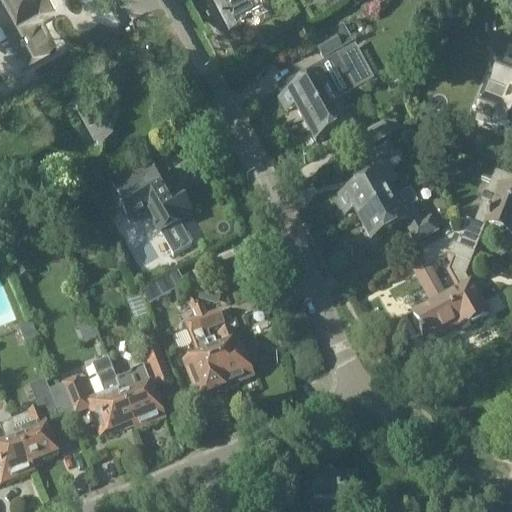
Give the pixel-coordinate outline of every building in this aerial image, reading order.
[(0,0),(0,10),(29,61),(57,46),(44,23),(56,18),(54,12),(56,11),(50,0),(0,0)] [(240,10),(259,0),(205,0),(217,23),(241,11),(240,10)] [(330,34),(333,39),(316,49),(323,61),(353,44),(344,27),(330,34)] [(295,107),(302,120),(350,94),(331,62),(278,91),(281,96),(277,98),(287,113),(295,107)] [(497,127),(511,133),(511,66),(504,63),(496,84),(511,90),(504,106),(489,100),(481,121),(497,127)] [(45,104),(58,97),(68,114),(74,111),(89,137),(113,123),(92,86),(91,84),(70,95),(68,91),(69,90),(62,77),(38,91),(26,98),(33,110),(45,103),(45,104)] [(346,113),(340,101),(302,121),(315,145),(357,123),(351,110),(346,113)] [(390,137),(384,125),(364,136),(371,148),(390,137)] [(354,213),(359,222),(397,200),(389,186),(396,182),(387,167),(398,160),(391,147),(369,159),(379,177),(335,202),(344,218),(354,213)] [(188,218),(164,175),(148,184),(141,170),(112,187),(121,203),(118,205),(128,224),(147,213),(173,258),(192,248),(178,224),(188,218)] [(450,244),(475,254),(486,225),(511,235),(511,179),(495,172),(487,193),(483,194),(480,202),(482,205),(475,225),(466,221),(459,235),(448,241),(450,244)] [(404,212),(397,200),(359,222),(372,245),(406,226),(417,245),(439,232),(431,219),(420,225),(410,209),(404,212)] [(2,245),(16,282),(35,274),(20,239),(2,245)] [(448,241),(409,262),(432,307),(413,318),(421,332),(418,334),(422,340),(424,339),(427,343),(434,339),(434,340),(444,335),(443,332),(458,324),(463,332),(487,318),(465,278),(475,254),(450,244),(448,241)] [(241,265),(245,272),(256,266),(252,259),(241,265)] [(177,274),(141,295),(147,309),(185,287),(177,274)] [(198,301),(213,305),(216,294),(201,289),(198,301)] [(135,297),(130,299),(140,323),(149,318),(147,309),(141,295),(135,297)] [(202,306),(192,310),(225,391),(226,390),(231,392),(239,389),(240,384),(252,379),(232,331),(219,336),(224,348),(217,351),(213,342),(211,343),(206,331),(222,324),(217,312),(206,316),(202,306)] [(184,365),(193,388),(189,389),(192,397),(196,395),(199,401),(225,391),(192,310),(191,311),(195,321),(184,326),(198,359),(184,365)] [(75,325),(83,344),(97,339),(89,320),(75,325)] [(31,322),(18,328),(25,346),(38,340),(31,322)] [(118,382),(117,383),(129,417),(133,426),(134,430),(135,432),(137,432),(142,434),(148,431),(150,426),(163,421),(161,417),(151,390),(156,388),(157,390),(172,385),(160,356),(157,349),(152,335),(144,338),(149,352),(143,354),(146,362),(148,367),(143,369),(144,370),(133,374),(131,378),(118,382)] [(65,385),(63,386),(75,416),(75,417),(77,417),(90,412),(91,417),(100,439),(123,430),(133,426),(129,417),(117,383),(108,360),(92,367),(103,395),(87,402),(78,380),(75,381),(73,380),(66,383),(66,385),(65,385)] [(12,422),(11,422),(29,468),(31,467),(36,470),(43,467),(44,462),(57,457),(45,427),(61,422),(68,419),(57,389),(49,392),(45,381),(29,388),(35,401),(39,412),(27,417),(27,416),(12,422)] [(0,486),(31,475),(29,468),(11,422),(4,405),(0,406),(0,429),(7,446),(0,448),(0,486)] [(84,424),(77,427),(81,437),(88,434),(84,424)] [(355,511),(357,479),(305,476),(305,483),(291,483),(289,499),(304,500),(304,507),(355,511)]
